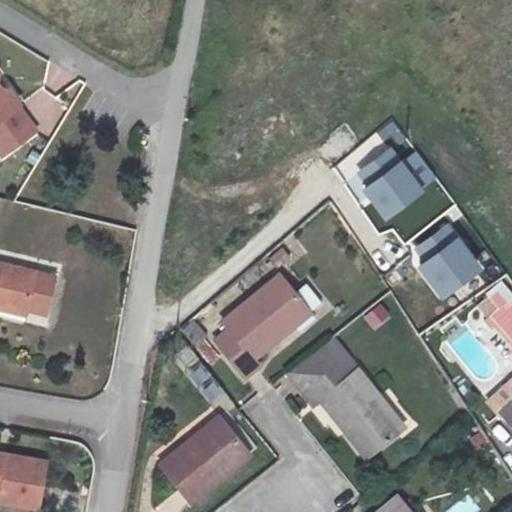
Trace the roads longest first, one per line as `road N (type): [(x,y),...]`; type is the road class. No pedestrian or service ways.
road 1 (residential): [(172,111),(121,420)]
road 2 (residential): [(0,15),(139,100),(172,111)]
road 3 (residential): [(260,409),(299,460),(236,511)]
road 4 (residential): [(121,420),(0,399)]
